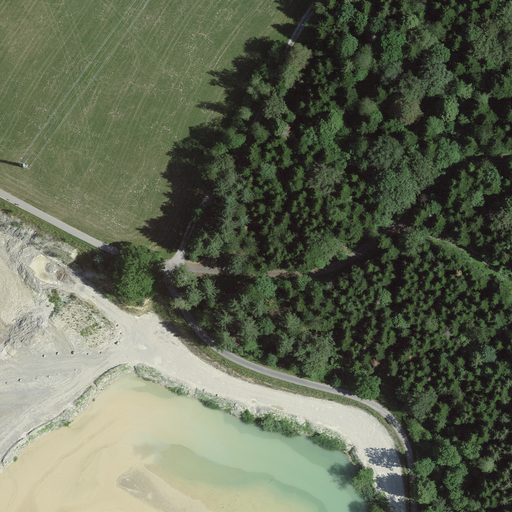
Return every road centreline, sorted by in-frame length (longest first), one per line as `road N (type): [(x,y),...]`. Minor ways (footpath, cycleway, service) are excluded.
road 1 (track): [(170,268),(169,286),(218,349),(249,366),(360,397),(396,424),(413,471),(414,511)]
road 2 (track): [(319,0),(283,58),(248,141),(170,268)]
road 3 (residential): [(0,196),(139,262),(170,268)]
road 4 (track): [(392,221),(463,246),(511,275)]
